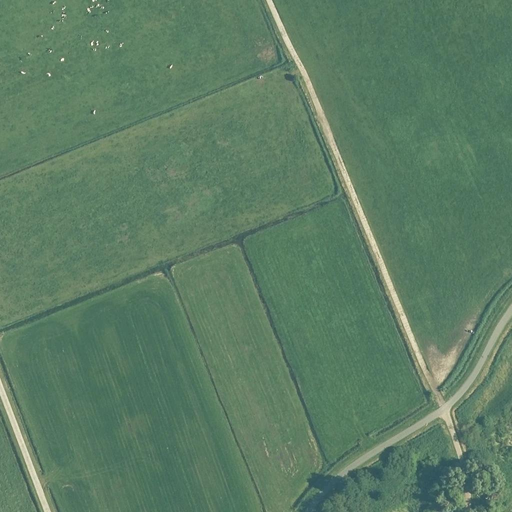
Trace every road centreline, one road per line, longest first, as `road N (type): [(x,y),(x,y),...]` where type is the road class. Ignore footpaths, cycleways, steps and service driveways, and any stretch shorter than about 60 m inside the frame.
road 1 (unclassified): [(308,511),(356,464),(451,402),(511,309)]
road 2 (unclassified): [(45,511),(0,391)]
